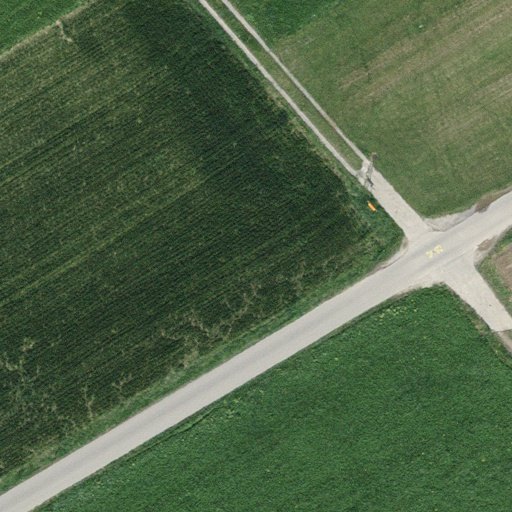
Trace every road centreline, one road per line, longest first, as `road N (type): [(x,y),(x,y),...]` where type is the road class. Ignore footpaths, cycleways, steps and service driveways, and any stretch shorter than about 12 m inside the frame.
road 1 (unclassified): [(511,226),(25,511)]
road 2 (track): [(511,336),(210,0)]
